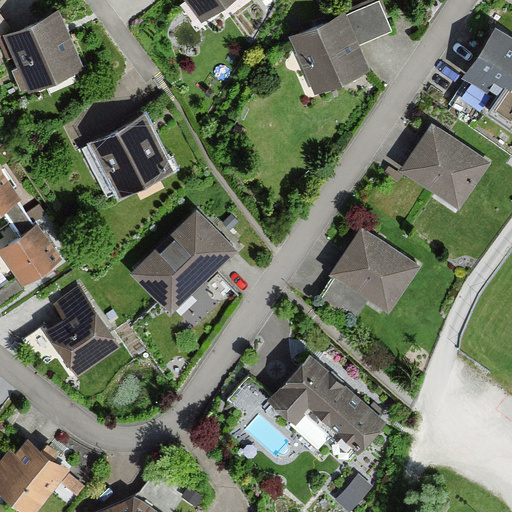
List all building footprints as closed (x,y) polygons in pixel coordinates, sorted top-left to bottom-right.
[(237,0),(183,0),(203,26),(237,0)] [(393,34),(381,4),(347,18),(345,15),(291,37),(315,97),(370,74),(360,48),(393,34)] [(17,63),(29,93),(80,73),(58,14),(1,36),(12,65),(17,63)] [(511,39),(494,28),(461,78),(484,92),(492,80),(511,92),(511,39)] [(91,141),(120,197),(170,171),(142,116),(91,141)] [(490,163),(432,125),(400,174),(458,212),(490,163)] [(0,213),(21,199),(0,169),(0,213)] [(237,253),(197,210),(129,272),(169,315),(237,253)] [(60,259),(40,225),(0,248),(0,253),(19,284),(60,259)] [(420,266),(362,227),(329,276),(388,314),(420,266)] [(122,352),(78,287),(53,304),(65,321),(47,334),(79,381),(122,352)] [(293,424),(309,407),(357,452),(384,423),(310,354),(267,400),(293,424)] [(41,453),(27,442),(15,456),(11,453),(0,466),(0,474),(3,477),(0,480),(0,495),(20,511),(38,511),(68,476),(54,464),(59,458),(46,447),(41,453)] [(370,489),(359,479),(339,501),(350,510),(370,489)] [(152,511),(132,498),(101,511),(152,511)]
